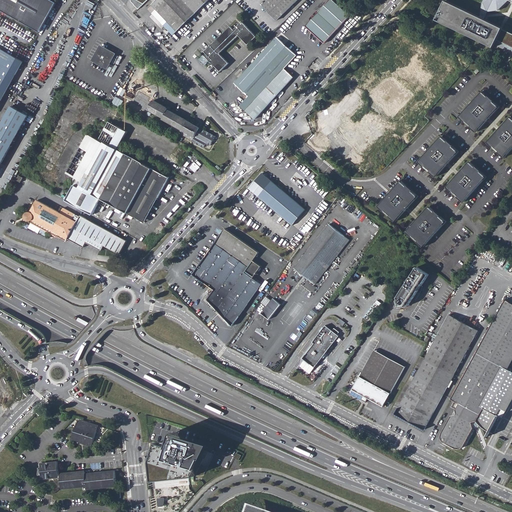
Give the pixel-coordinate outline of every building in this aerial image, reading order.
[(52,0),(0,0),(0,9),(40,32),(57,2),(52,0)] [(139,9),(148,0),(131,0),(131,1),(131,2),(139,9)] [(152,13),(173,35),(210,0),(156,0),(152,4),(156,9),(152,13)] [(268,0),(262,6),(276,21),(297,0),(268,0)] [(350,14),(333,0),(328,0),(306,26),(325,42),(350,14)] [(496,43),(511,50),(511,33),(503,29),(503,28),(446,1),(437,20),(494,47),(496,43)] [(231,26),(202,54),(211,63),(220,72),(229,63),(220,53),(238,36),(248,45),(257,36),(243,22),(234,30),(231,26)] [(277,37),(285,45),(288,41),(281,34),(277,37)] [(391,43),(396,38),(390,34),(386,39),(391,43)] [(296,56),(285,45),(277,37),(235,83),(249,97),(241,106),(255,119),(290,82),(289,75),(284,70),(296,56)] [(107,69),(116,53),(100,44),(91,61),(107,69)] [(0,50),(0,104),(2,101),(0,99),(0,79),(13,56),(12,55),(1,49),(0,50)] [(423,88),(441,68),(421,49),(403,69),(423,88)] [(198,59),(206,67),(211,63),(202,54),(198,59)] [(0,79),(0,99),(2,101),(5,96),(10,85),(14,80),(23,62),(13,56),(0,79)] [(371,95),(367,100),(389,119),(392,115),(394,117),(412,98),(411,97),(415,92),(392,72),(389,76),(384,72),(367,91),(371,95)] [(459,116),(476,131),(487,118),(498,106),(493,101),(493,100),(488,95),(487,96),(482,91),(459,116)] [(422,99),(417,105),(422,110),(427,104),(422,99)] [(202,127),(193,122),(192,123),(169,110),(170,109),(154,100),(150,109),(165,118),(164,119),(174,124),(172,128),(181,132),(180,133),(192,139),(191,141),(202,147),(205,142),(209,145),(214,136),(201,129),(202,127)] [(0,127),(0,166),(28,116),(12,106),(0,127)] [(360,106),(338,131),(363,153),(385,129),(360,106)] [(487,142),(504,157),(511,148),(511,118),(510,117),(499,129),(487,142)] [(101,199),(126,154),(118,150),(128,132),(109,122),(99,140),(89,135),(68,173),(78,178),(74,185),(71,184),(68,191),(70,192),(66,200),(84,210),(92,214),(100,198),(101,199)] [(393,133),(398,137),(403,131),(397,127),(393,133)] [(322,146),(326,149),(330,143),(315,131),(308,139),(320,149),(322,146)] [(419,161),(435,176),(447,164),(458,151),(452,146),(453,145),(447,140),(447,141),(441,136),(419,161)] [(288,171),(296,163),(282,150),(274,158),(288,171)] [(108,202),(128,214),(142,189),(159,198),(171,178),(126,154),(101,199),(102,199),(108,202)] [(375,165),(379,170),(384,167),(380,162),(375,165)] [(447,187),(464,202),(486,177),(481,172),(481,171),(476,166),(475,167),(470,162),(458,174),(447,187)] [(262,174),(249,189),(292,225),(305,210),(262,174)] [(401,181),(378,206),(395,221),(407,209),(418,196),(412,191),(413,190),(407,185),(407,186),(401,181)] [(128,214),(145,222),(159,198),(142,189),(128,214)] [(93,215),(99,204),(102,199),(101,199),(100,198),(92,214),(93,215)] [(61,213),(38,200),(31,211),(30,211),(29,212),(28,212),(27,213),(27,214),(27,215),(27,216),(27,217),(28,218),(29,219),(30,219),(31,219),(32,219),(33,218),(32,221),(42,226),(67,240),(68,238),(84,247),(86,242),(102,250),(105,246),(120,254),(127,241),(81,216),(80,217),(63,208),(61,213)] [(418,219),(406,231),(423,247),(446,221),(441,217),(441,216),(435,210),(435,211),(429,206),(418,219)] [(42,226),(32,221),(29,226),(39,232),(42,226)] [(328,224),(295,268),(305,276),(315,284),(349,241),(328,224)] [(259,253),(223,229),(192,275),(214,290),(207,299),(233,324),(262,284),(253,278),(261,266),(253,261),(259,253)] [(429,274),(417,267),(397,297),(398,298),(396,300),(399,307),(406,306),(407,304),(408,305),(417,292),(421,285),(429,274)] [(273,299),(261,313),(269,320),(281,305),(273,299)] [(466,447),(465,445),(474,428),(473,427),(473,425),(474,424),(475,423),(478,426),(481,429),(485,431),(490,434),(491,433),(499,418),(503,420),(511,402),(511,390),(511,388),(511,373),(507,371),(501,368),(511,346),(511,304),(504,300),(488,331),(462,379),(451,400),(459,404),(456,411),(458,413),(457,415),(453,415),(451,415),(443,432),(442,436),(444,442),(453,448),(457,448),(458,451),(459,453),(461,453),(464,453),(466,451),(467,449),(466,447)] [(396,414),(425,430),(453,378),(478,330),(449,315),(396,414)] [(329,327),(325,325),(312,341),(314,342),(302,357),(314,367),(339,335),(337,334),(339,332),(334,328),(332,330),(329,328),(329,327)] [(511,346),(501,368),(507,371),(511,362),(511,346)] [(373,350),(352,389),(383,406),(404,367),(373,350)] [(72,440),(92,447),(99,424),(91,421),(90,422),(80,419),(79,422),(78,421),(72,440)] [(170,425),(164,424),(162,434),(168,435),(168,432),(169,432),(170,425)] [(167,448),(155,443),(148,462),(151,481),(204,475),(213,454),(203,455),(208,444),(171,433),(167,448)] [(40,462),(41,478),(59,477),(59,475),(42,477),(41,463),(58,462),(58,460),(40,462)] [(59,475),(58,462),(41,463),(42,477),(59,475)] [(88,490),(117,487),(115,471),(86,473),(86,471),(61,473),(62,489),(88,487),(88,490)]
